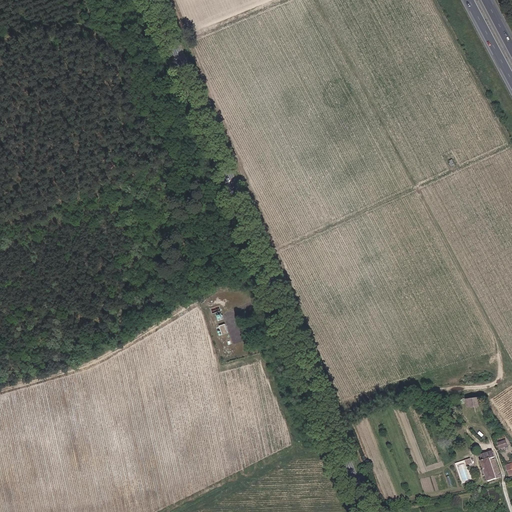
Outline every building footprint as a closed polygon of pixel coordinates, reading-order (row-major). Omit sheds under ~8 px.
[(221,325),(224,334),(230,332),(227,323),(221,325)] [(219,324),(214,326),(217,335),(223,333),(219,324)] [(498,442),(501,448),(509,445),(506,438),(498,442)] [(486,463),(485,461),(482,457),(476,459),(478,464),(476,465),(483,483),(496,479),(489,462),(486,463)] [(471,480),(467,465),(473,463),(472,458),(457,462),(462,482),(471,480)] [(500,468),(504,477),(511,474),(511,472),(509,464),(500,468)]
